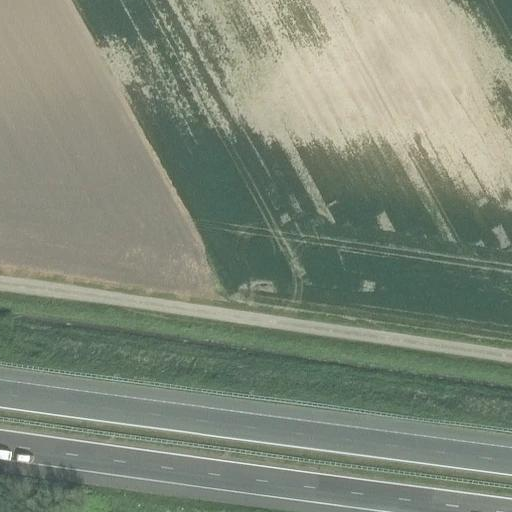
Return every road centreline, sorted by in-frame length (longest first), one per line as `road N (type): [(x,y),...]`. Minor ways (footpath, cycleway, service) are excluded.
road 1 (unclassified): [(0,285),(511,359)]
road 2 (motorway): [(511,459),(0,391)]
road 3 (motorway): [(0,445),(471,511)]
